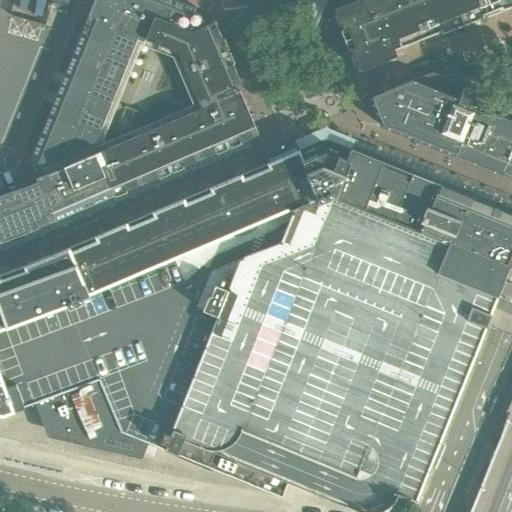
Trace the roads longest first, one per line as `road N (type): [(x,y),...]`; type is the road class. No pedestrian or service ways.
road 1 (unknown): [(219,349),(204,385),(205,422),(350,471),(366,441)]
road 2 (unclassified): [(430,511),(511,306)]
road 3 (unknown): [(431,294),(415,261),(358,237),(271,251)]
road 4 (unclassified): [(139,511),(0,482)]
